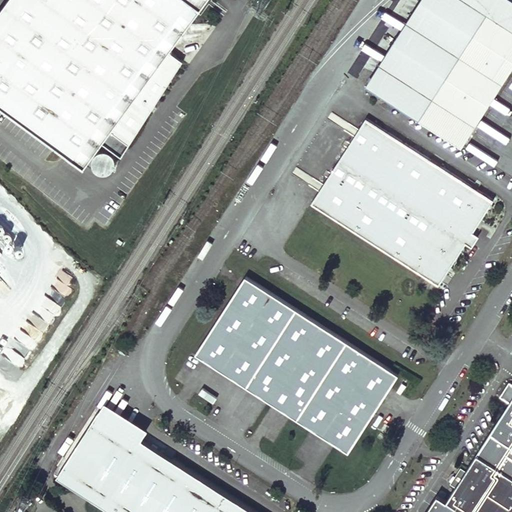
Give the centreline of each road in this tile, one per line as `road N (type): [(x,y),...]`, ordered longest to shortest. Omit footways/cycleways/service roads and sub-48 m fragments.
road 1 (residential): [(229,234),(155,338),(156,388),(170,407),(317,501),(354,503),(376,492),(452,367)]
road 2 (residential): [(378,0),(229,234)]
road 3 (residential): [(229,234),(452,367)]
